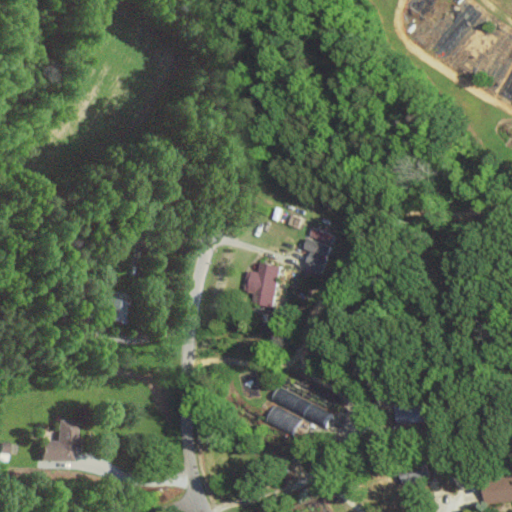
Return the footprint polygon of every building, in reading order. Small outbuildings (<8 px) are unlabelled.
[(428,49),(441,60),(479,12),(465,2),(428,49)] [(511,100),(511,63),(497,92),(511,100)] [(334,234),(311,226),(303,247),(310,250),(302,272),(318,278),(334,234)] [(280,265),(260,261),(258,271),(247,269),(243,290),(253,292),(251,302),(272,306),(280,265)] [(99,319),(125,322),(127,300),(101,298),(99,319)] [(270,401),(325,425),(331,411),(277,387),(270,401)] [(395,422),(430,421),(429,399),(394,400),(395,422)] [(291,434),(299,418),(272,405),(264,422),(291,434)] [(71,460),(72,419),(54,418),(53,439),(38,439),(38,459),(71,460)] [(398,467),(401,483),(428,478),(425,461),(398,467)] [(483,501),(511,500),(511,476),(482,478),(483,501)]
